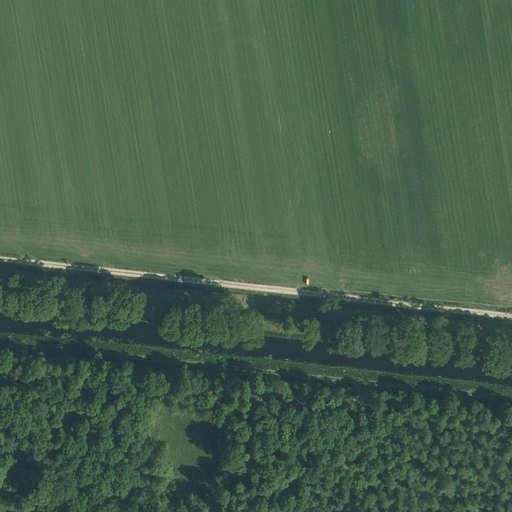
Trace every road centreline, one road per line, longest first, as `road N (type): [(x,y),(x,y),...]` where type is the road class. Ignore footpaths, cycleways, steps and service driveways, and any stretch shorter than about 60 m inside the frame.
road 1 (track): [(511,352),(0,294)]
road 2 (track): [(0,343),(511,401)]
